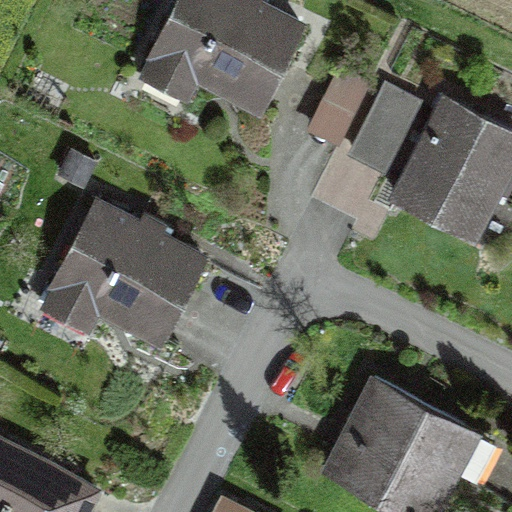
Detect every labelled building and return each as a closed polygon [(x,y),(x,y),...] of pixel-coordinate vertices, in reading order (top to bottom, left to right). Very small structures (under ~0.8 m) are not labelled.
[(258,107),(298,29),(240,0),(180,0),(153,53),(258,107)] [(370,77),(339,62),(329,83),(360,98),(370,77)] [(382,85),(352,144),(384,160),(414,101),(382,85)] [(511,158),(511,137),(449,106),(403,195),(474,231),(511,158)] [(164,336),(203,259),(96,205),(57,282),(164,336)] [(427,511),(468,433),(380,388),(336,474),(410,511),(427,511)] [(1,511),(80,511),(94,484),(0,437),(0,508),(3,509),(1,511)]
